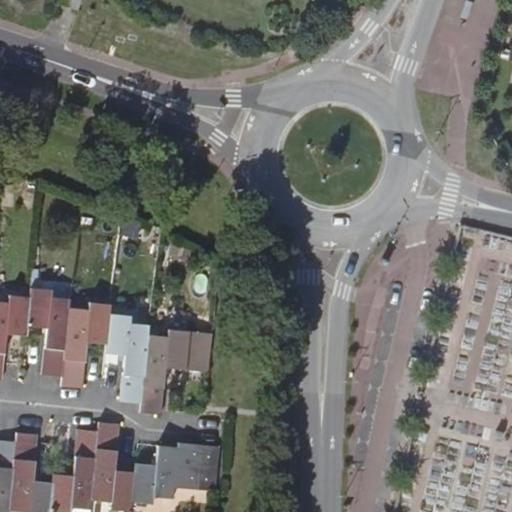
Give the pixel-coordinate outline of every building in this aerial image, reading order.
[(78,0),(59,0),(57,6),(77,12),(81,1),(78,0)] [(29,296),(26,326),(46,328),(42,375),(62,376),(63,373),(69,308),(70,299),(51,297),(52,289),(29,287),(29,296)] [(0,380),(1,380),(5,334),(25,336),(26,326),(29,296),(8,295),(8,301),(0,300),(0,380)] [(63,373),(62,376),(61,386),(82,388),(86,341),(105,343),(106,337),(108,313),(109,304),(88,302),(88,310),(69,308),(63,373)] [(106,337),(105,343),(104,353),(125,355),(121,402),(141,403),(141,402),(148,334),(149,325),(129,324),(129,315),(108,313),(106,337)] [(141,402),(141,403),(140,412),(160,414),(164,368),(171,368),(185,370),(196,370),(200,331),(168,329),(167,336),(148,334),(141,402)] [(200,331),(196,370),(207,371),(211,332),(200,331)] [(98,422),(98,430),(91,500),(111,501),(110,508),(131,510),(132,501),(135,471),(114,470),(118,424),(98,422)] [(90,508),(91,500),(98,430),(77,429),(73,475),(52,474),(52,482),(49,511),(74,511),(75,507),(90,508)] [(49,511),(52,482),(32,481),(36,434),(16,432),(15,441),(9,511),(27,511),(26,511),(49,511)] [(0,511),(8,511),(9,511),(15,441),(0,439),(0,511)] [(135,463),(135,471),(132,501),(152,503),(153,495),(172,496),(173,486),(193,487),(215,489),(220,445),(198,444),(178,441),(178,446),(156,444),(154,464),(135,463)]
